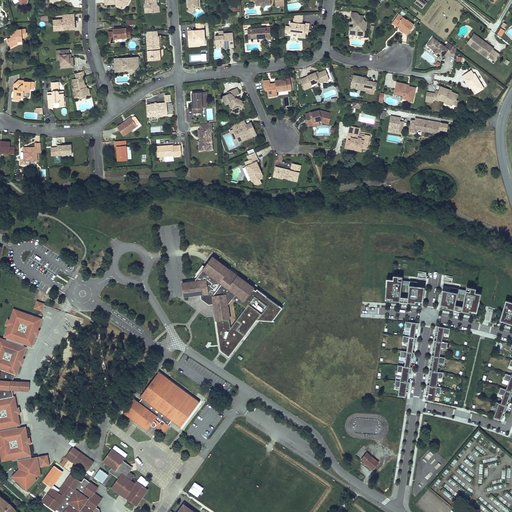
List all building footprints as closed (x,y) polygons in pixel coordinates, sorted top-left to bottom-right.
[(144,0),(145,4),(143,4),(144,9),(149,9),(152,11),(152,12),(159,12),(158,6),(156,1),(155,0),(144,0)] [(187,0),(188,1),(186,1),(187,7),(188,8),(187,11),(191,13),(194,8),(196,8),(196,0),(198,0),(197,0),(187,0)] [(422,8),(426,3),(422,0),(415,0),(414,2),(422,8)] [(73,11),(63,12),(64,17),(55,18),(55,24),(59,27),(75,26),(73,11)] [(350,14),(349,19),(353,22),(352,28),(349,28),(348,32),(353,33),(352,34),(359,35),(358,36),(363,36),(364,21),(362,21),(363,17),(358,17),(355,14),(350,14)] [(407,20),(398,14),(393,21),(401,27),(401,28),(400,29),(408,34),(414,24),(407,19),(407,20)] [(187,31),(188,44),(194,44),(194,41),(199,41),(199,44),(205,44),(203,23),(195,23),(196,30),(187,31)] [(112,29),(107,29),(108,39),(114,38),(114,36),(126,36),(125,29),(125,25),(112,26),(112,29)] [(304,26),(289,27),(289,30),(289,37),(304,37),(304,36),(309,36),(308,25),(304,25),(304,26)] [(23,32),(23,28),(14,28),(14,30),(8,30),(8,33),(3,36),(9,46),(15,43),(15,40),(20,40),(20,37),(24,37),(26,35),(26,31),(23,32)] [(270,28),(247,30),(247,35),(251,35),(252,40),(266,39),(266,40),(271,40),(270,28)] [(156,31),(146,32),(148,58),(152,58),(154,55),(160,55),(158,36),(157,36),(156,31)] [(218,36),(214,36),(215,45),(225,45),(225,47),(233,47),(233,34),(223,34),(223,32),(218,32),(218,36)] [(470,46),(477,36),(474,34),(467,43),(470,46)] [(9,46),(3,36),(1,37),(8,50),(21,43),(20,40),(15,40),(15,43),(9,46)] [(477,36),(470,46),(486,58),(487,56),(494,61),(499,54),(493,49),(493,48),(477,36)] [(449,49),(433,37),(427,45),(435,51),(433,53),(441,59),(449,49)] [(68,47),(59,47),(60,57),(60,65),(73,64),(72,55),(71,55),(69,56),(68,51),(68,47)] [(134,54),(114,56),(114,62),(117,62),(117,69),(124,69),(123,67),(131,66),(133,68),(137,62),(135,60),(134,54)] [(86,84),(85,84),(83,75),(84,74),(83,68),(74,71),(75,76),(72,76),(74,85),(73,85),(75,94),(79,93),(81,91),(83,91),(86,92),(90,91),(89,86),(86,84)] [(315,73),(307,77),(307,78),(309,83),(302,86),(304,90),(311,87),(310,86),(319,82),(320,84),(329,81),(325,71),(316,75),(315,73)] [(475,78),(471,72),(462,77),(466,84),(469,83),(472,89),(475,94),(483,89),(476,77),(475,78)] [(365,79),(352,76),(350,89),(360,91),(361,89),(365,89),(374,91),(375,83),(365,81),(365,79)] [(309,83),(307,78),(300,80),(302,86),(309,83)] [(29,95),(30,86),(33,86),(33,81),(23,80),(23,79),(18,79),(13,83),(13,87),(14,88),(13,97),(19,98),(19,94),(29,95)] [(269,81),(263,82),(264,90),(267,92),(268,97),(278,95),(277,92),(292,90),(290,79),(274,81),(275,83),(274,87),(270,88),(269,84),(269,81)] [(404,83),(395,81),(393,93),(402,95),(402,98),(408,99),(408,97),(413,98),(414,91),(412,91),(413,87),(404,85),(404,83)] [(54,88),(48,89),(49,102),(54,101),(54,100),(60,100),(60,101),(64,100),(63,87),(57,88),(57,87),(53,87),(54,88)] [(448,90),(440,87),(438,92),(436,96),(435,99),(439,100),(443,102),(443,103),(451,106),(452,105),(454,99),(456,100),(458,96),(447,92),(448,90)] [(227,93),(221,95),(225,104),(229,103),(230,107),(232,107),(232,110),(238,113),(240,107),(237,106),(240,99),(236,98),(235,95),(239,94),(237,88),(227,92),(227,93)] [(203,113),(201,92),(192,93),(193,114),(203,113)] [(434,94),(426,93),(424,102),(432,103),(433,99),(438,101),(439,100),(435,99),(436,96),(434,95),(434,94)] [(150,105),(146,105),(147,117),(151,117),(159,116),(167,116),(166,103),(150,104),(150,105)] [(305,117),(308,126),(313,125),(312,122),(318,121),(320,120),(321,122),(329,124),(332,114),(319,110),(309,113),(309,115),(305,117)] [(131,112),(117,122),(123,131),(137,121),(131,112)] [(422,134),(423,131),(439,134),(440,130),(447,132),(449,124),(442,123),(424,120),(424,122),(421,122),(417,121),(415,133),(422,134)] [(243,125),(241,121),(230,126),(236,140),(239,139),(244,140),(256,135),(250,122),(246,124),(243,125)] [(211,124),(199,125),(199,130),(197,130),(198,141),(197,141),(197,147),(204,147),(204,151),(212,151),(210,133),(212,133),(211,124)] [(367,150),(370,136),(365,134),(365,136),(364,138),(359,137),(359,135),(361,128),(350,125),(348,136),(351,137),(351,139),(349,139),(347,145),(356,147),(355,150),(362,152),(362,148),(367,150)] [(399,144),(400,137),(387,134),(386,141),(399,144)] [(126,136),(115,137),(115,141),(117,141),(118,156),(127,155),(126,136)] [(351,137),(348,136),(345,147),(355,150),(356,147),(347,145),(349,139),(351,139),(351,137)] [(1,140),(0,140),(0,150),(1,150),(1,148),(9,149),(10,143),(10,139),(1,139),(1,140)] [(57,142),(50,143),(50,150),(70,149),(70,140),(57,141),(57,142)] [(37,145),(25,145),(24,157),(21,157),(20,162),(26,162),(26,158),(38,158),(39,150),(42,150),(43,141),(37,141),(37,145)] [(1,148),(1,150),(15,151),(15,143),(10,143),(9,149),(1,148)] [(173,145),(156,146),(157,157),(177,156),(176,146),(173,146),(173,145)] [(259,160),(255,152),(247,155),(249,160),(245,162),(247,165),(248,165),(250,169),(248,170),(252,179),(251,180),(252,182),(253,182),(255,185),(258,185),(261,184),(259,180),(262,179),(261,177),(262,176),(257,164),(257,161),(259,160)] [(247,165),(244,168),(249,179),(251,180),(252,179),(248,170),(250,169),(248,165),(247,165)] [(291,171),(275,167),(273,176),(277,177),(278,175),(283,176),(283,178),(297,182),(301,166),(293,165),(291,171)] [(255,286),(214,255),(196,280),(184,282),(186,295),(203,292),(203,297),(211,303),(216,302),(219,318),(232,316),(230,303),(238,292),(246,298),(255,287),(255,286)] [(401,299),(404,278),(404,275),(395,274),(394,278),(388,277),(387,298),(401,300),(401,299)] [(409,300),(411,279),(404,278),(401,299),(409,300)] [(424,302),(427,281),(411,279),(409,300),(409,301),(424,302)] [(478,312),(483,292),(477,290),(478,283),(469,281),(468,289),(464,309),(463,309),(478,312)] [(456,307),(460,287),(445,284),(441,305),(456,308),(456,307)] [(232,316),(219,318),(222,341),(235,351),(259,317),(275,318),(284,305),(260,287),(258,289),(255,287),(246,298),(238,292),(230,303),(232,316)] [(464,309),(468,289),(460,287),(456,307),(464,309)] [(511,320),(511,301),(511,300),(507,298),(501,319),(509,321),(509,320),(511,320)] [(45,312),(48,304),(40,301),(38,309),(45,312)] [(45,320),(17,310),(7,338),(10,339),(9,342),(2,340),(0,344),(0,430),(0,433),(0,447),(2,462),(17,460),(19,472),(11,481),(27,493),(36,483),(36,479),(40,478),(39,470),(49,468),(47,457),(31,460),(26,429),(18,430),(18,428),(21,428),(16,398),(15,398),(15,392),(33,393),(33,385),(15,384),(18,377),(19,377),(30,349),(27,348),(28,346),(35,348),(45,320)] [(417,337),(418,327),(419,328),(420,322),(409,321),(407,320),(406,326),(412,327),(410,336),(417,337)] [(446,363),(447,356),(441,356),(442,347),(448,348),(449,342),(443,341),(445,332),(451,333),(451,327),(449,327),(438,325),(437,331),(439,331),(438,339),(436,339),(435,345),(437,346),(435,354),(434,354),(433,360),(434,361),(433,369),(431,369),(430,375),(432,375),(431,384),(429,384),(428,390),(430,390),(428,400),(436,401),(437,392),(442,393),(443,386),(438,385),(440,377),(444,378),(445,371),(439,370),(440,362),(446,363)] [(410,336),(404,335),(404,341),(409,342),(408,351),(414,352),(416,342),(417,343),(418,337),(417,337),(410,336)] [(495,416),(502,419),(505,410),(507,411),(509,405),(508,404),(511,396),(511,346),(511,349),(511,348),(511,359),(510,364),(511,364),(511,373),(507,372),(505,378),(511,380),(508,388),(502,386),(500,392),(505,394),(502,402),(496,400),(494,406),(498,408),(495,416)] [(412,366),(413,357),(415,357),(416,352),(414,352),(408,351),(402,350),(401,356),(407,357),(406,365),(412,366)] [(406,365),(399,364),(399,371),(404,372),(403,380),(409,381),(411,372),(412,373),(413,367),(412,366),(406,365)] [(133,402),(123,416),(147,433),(151,428),(162,436),(168,429),(167,428),(171,423),(181,430),(199,404),(157,374),(139,399),(141,401),(138,406),(133,402)] [(403,380),(397,379),(396,385),(402,386),(401,394),(407,395),(408,387),(410,387),(411,382),(409,381),(403,380)] [(355,432),(377,433),(378,419),(356,418),(355,432)] [(141,456),(148,460),(154,452),(148,447),(141,456)] [(428,461),(433,454),(430,451),(424,457),(428,461)] [(82,471),(88,475),(95,467),(75,452),(67,462),(81,472),(82,471)] [(366,452),(360,460),(372,469),(378,462),(366,452)] [(112,491),(137,509),(149,493),(138,485),(137,488),(131,484),(135,478),(131,475),(133,472),(123,466),(125,463),(112,454),(104,465),(112,471),(109,475),(119,482),(112,491)] [(51,475),(46,483),(54,488),(59,481),(51,475)] [(71,479),(59,496),(53,492),(43,506),(52,511),(97,511),(103,504),(95,498),(100,490),(86,480),(81,487),(71,479)] [(0,511),(16,511),(14,509),(9,503),(4,499),(0,495),(0,511)]
